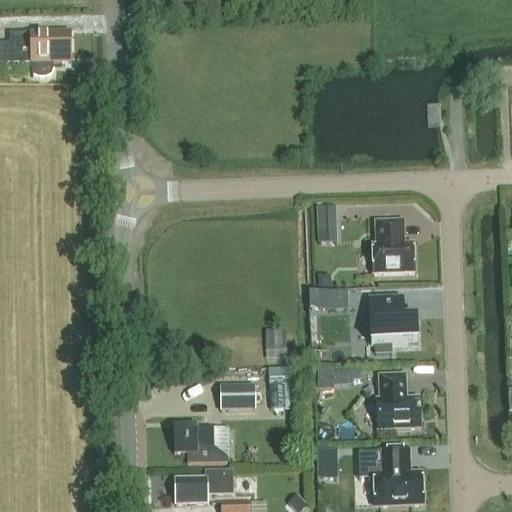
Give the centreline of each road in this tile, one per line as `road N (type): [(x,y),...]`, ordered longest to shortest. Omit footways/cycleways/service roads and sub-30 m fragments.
road 1 (residential): [(129,511),(122,241),(137,195)]
road 2 (residential): [(137,195),(449,181)]
road 3 (residential): [(449,181),(460,487)]
road 4 (residential): [(137,195),(118,132),(114,0)]
